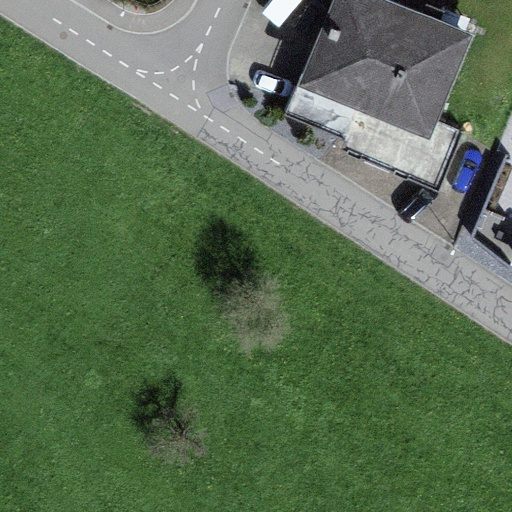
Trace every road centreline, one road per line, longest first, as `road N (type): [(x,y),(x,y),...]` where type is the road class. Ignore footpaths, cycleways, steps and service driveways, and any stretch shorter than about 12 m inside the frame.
road 1 (residential): [(176,93),(511,314)]
road 2 (residential): [(28,0),(176,93)]
